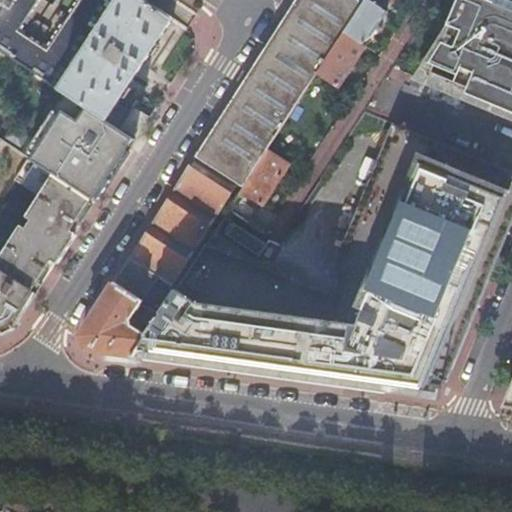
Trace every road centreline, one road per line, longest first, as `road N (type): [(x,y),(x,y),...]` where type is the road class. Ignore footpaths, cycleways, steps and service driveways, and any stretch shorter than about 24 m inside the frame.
road 1 (secondary): [(18,380),(454,440)]
road 2 (residential): [(247,19),(18,380)]
road 3 (residential): [(272,236),(371,84)]
road 4 (residential): [(511,141),(371,84)]
road 5 (residential): [(511,304),(454,440)]
